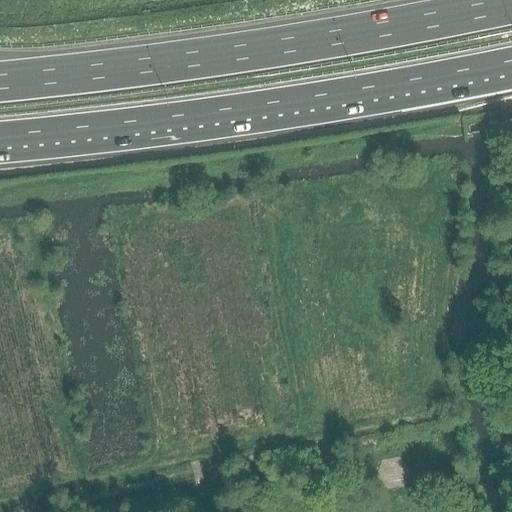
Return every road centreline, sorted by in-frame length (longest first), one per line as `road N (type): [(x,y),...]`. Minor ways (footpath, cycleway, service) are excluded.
road 1 (trunk): [(511,6),(290,46),(0,83)]
road 2 (trunk): [(0,136),(137,123),(511,61)]
